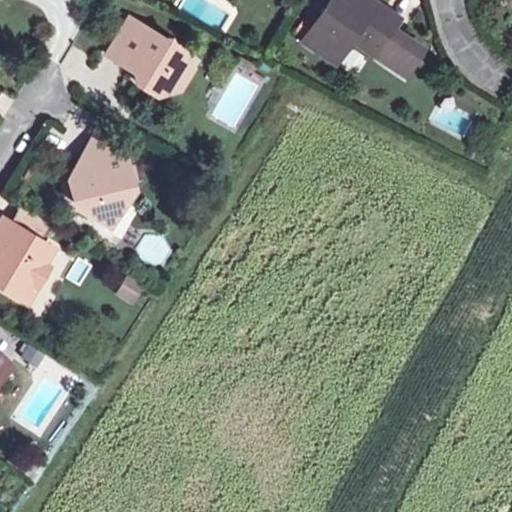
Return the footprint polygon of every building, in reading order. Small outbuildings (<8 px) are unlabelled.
[(374,0),(327,0),(301,39),(334,62),(351,38),(355,32),(377,47),(399,15),(374,0)] [(181,50),(127,17),(105,53),(131,70),(132,67),(139,71),(134,80),(155,94),(177,86),(190,65),(177,57),(181,50)] [(394,30),(377,56),(403,73),(420,47),(394,30)] [(374,53),(377,47),(355,32),(351,38),(374,53)] [(117,146),(92,131),(79,155),(91,163),(86,172),(65,176),(70,196),(78,194),(82,209),(107,224),(119,203),(116,187),(128,184),(123,165),(121,165),(117,146)] [(48,221),(20,204),(9,222),(38,238),(48,221)] [(0,286),(16,296),(24,281),(36,287),(48,266),(42,263),(52,246),(38,238),(9,222),(1,217),(0,218),(0,251),(1,252),(0,253),(0,286)] [(79,283),(88,262),(75,257),(67,277),(79,283)] [(135,304),(146,284),(126,273),(115,294),(135,304)] [(27,302),(36,287),(24,281),(16,296),(27,302)]
